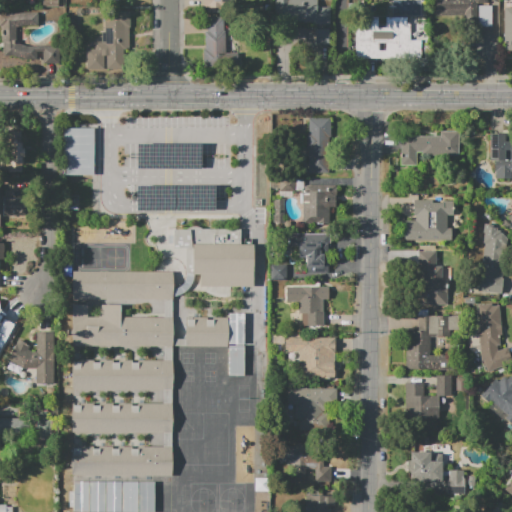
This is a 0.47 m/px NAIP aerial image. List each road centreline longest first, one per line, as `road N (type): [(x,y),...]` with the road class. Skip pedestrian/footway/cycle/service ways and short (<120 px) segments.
road 1 (tertiary): [(0,97),(511,97)]
road 2 (residential): [(369,511),(370,96)]
road 3 (residential): [(42,292),(48,97)]
